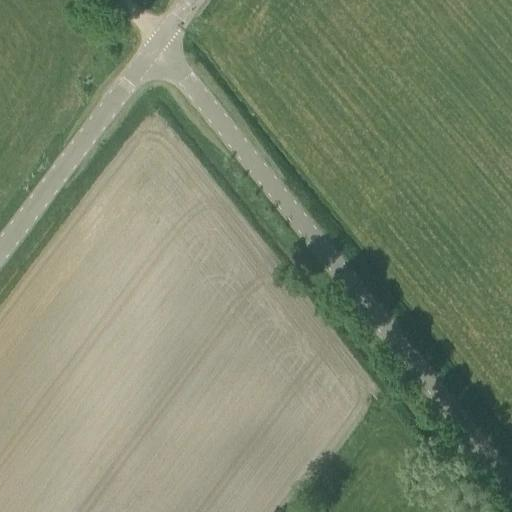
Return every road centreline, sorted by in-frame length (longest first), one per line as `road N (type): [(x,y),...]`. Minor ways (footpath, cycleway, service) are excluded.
road 1 (unclassified): [(511,481),(163,42)]
road 2 (unclassified): [(0,256),(163,42)]
